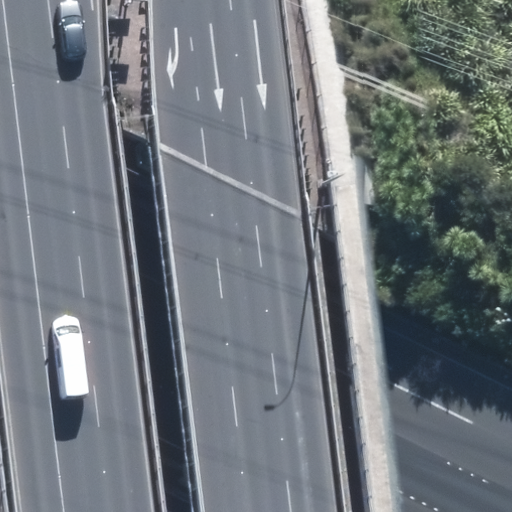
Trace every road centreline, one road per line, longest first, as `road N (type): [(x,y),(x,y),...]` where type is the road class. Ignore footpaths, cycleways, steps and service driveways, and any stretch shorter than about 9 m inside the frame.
road 1 (primary): [(101,511),(39,0)]
road 2 (primary): [(230,0),(289,511)]
road 3 (motorway): [(211,352),(511,498)]
road 4 (motorway): [(0,216),(211,352)]
road 5 (motorway): [(0,248),(211,352)]
